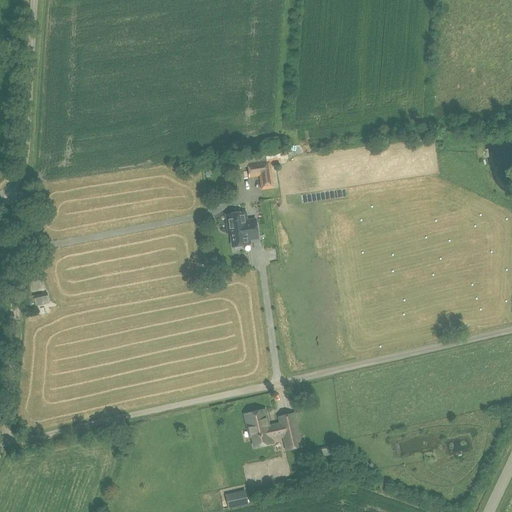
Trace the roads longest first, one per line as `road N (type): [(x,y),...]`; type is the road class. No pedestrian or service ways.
road 1 (track): [(511,331),(0,443)]
road 2 (track): [(5,442),(22,222),(8,191)]
road 3 (unclassified): [(0,197),(22,167),(33,0)]
road 4 (track): [(20,249),(218,210)]
